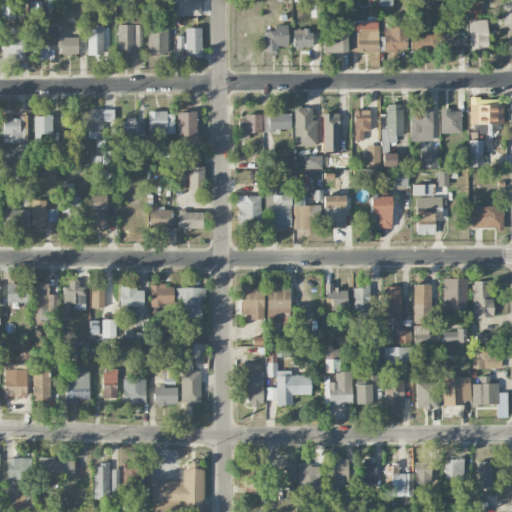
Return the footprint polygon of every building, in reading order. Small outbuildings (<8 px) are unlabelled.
[(174,0),(175,15),(200,15),(200,0),(174,0)] [(467,0),(467,13),(481,14),(481,0),(467,0)] [(1,18),(14,18),(15,1),(1,1),(1,18)] [(469,50),(487,50),(486,20),(468,20),(469,50)] [(350,22),(351,52),(377,51),(377,21),(350,22)] [(118,24),(117,51),(133,51),(133,46),(141,46),(142,24),(118,24)] [(286,24),(274,24),(274,31),(262,31),(263,51),(277,51),(276,45),(287,45),(286,24)] [(2,58),(23,58),(24,27),(3,26),(2,58)] [(48,44),(54,44),(54,34),(47,34),(47,26),(32,26),(32,58),(49,58),(48,44)] [(167,55),(167,26),(148,26),(147,55),(167,55)] [(383,51),(406,51),(406,26),(383,26),(383,51)] [(185,48),(185,55),(202,54),(201,27),(184,28),(185,35),(176,35),(176,48),(185,48)] [(293,28),(293,48),(311,48),(311,29),(293,28)] [(87,55),(103,55),(104,29),(87,29),(87,55)] [(346,32),(322,33),(323,53),(347,52),(346,32)] [(464,33),(439,32),(439,48),(463,48),(464,33)] [(409,50),(431,50),(432,33),(410,33),(409,50)] [(59,54),(78,55),(78,37),(59,37),(59,54)] [(502,105),(479,104),(479,97),(470,97),(470,124),(480,124),(480,127),(502,127),(502,105)] [(402,136),(402,103),(385,104),(386,130),(380,130),(381,143),(396,143),(395,136),(402,136)] [(312,107),(293,108),(294,145),(316,145),(316,120),(312,120),(312,107)] [(432,140),(432,107),(409,108),(410,141),(432,140)] [(102,120),(114,120),(113,109),(87,110),(88,137),(102,137),(102,120)] [(460,133),(461,109),(440,109),(439,133),(460,133)] [(353,110),(354,140),(363,140),(363,131),(370,131),(369,110),(353,110)] [(148,112),(148,133),(173,133),(173,111),(148,112)] [(177,112),(177,145),(197,145),(197,111),(177,112)] [(290,112),(268,113),(269,129),(290,129),(290,112)] [(338,113),(322,113),(323,152),(339,152),(338,113)] [(33,141),(42,141),(42,136),(51,136),(52,116),(34,115),(33,141)] [(238,115),(238,139),(249,138),(249,133),(262,132),(261,115),(238,115)] [(3,117),(3,142),(24,142),(24,116),(3,117)] [(144,119),(123,119),(123,137),(144,138),(144,119)] [(482,140),(468,140),(468,166),(481,166),(482,140)] [(161,156),(172,156),(172,144),(161,145),(161,156)] [(378,167),(378,145),(366,145),(365,167),(378,167)] [(437,152),(420,152),(420,167),(437,167),(437,152)] [(382,166),(395,166),(395,153),(382,153),(382,166)] [(304,168),(321,168),(321,155),(304,155),(304,168)] [(188,189),(203,189),(204,167),(189,166),(188,189)] [(114,183),(114,169),(96,170),(96,183),(114,183)] [(406,171),(393,171),(394,186),(407,186),(406,171)] [(80,196),(73,196),(73,183),(61,184),(62,212),(80,211),(80,196)] [(432,184),(411,184),(411,196),(432,195),(432,184)] [(271,213),(272,229),(291,229),(290,194),(275,195),(275,188),(265,188),(265,214),(271,213)] [(105,195),(89,195),(90,226),(106,225),(105,195)] [(261,224),(260,195),(236,195),(236,224),(261,224)] [(344,195),(323,195),(323,228),(345,227),(344,195)] [(378,228),(391,228),(390,196),(370,196),(370,214),(378,214),(378,228)] [(416,234),(434,234),(434,220),(441,220),(441,208),(441,196),(415,197),(416,234)] [(45,199),(31,200),(32,227),(46,227),(45,199)] [(2,225),(29,225),(29,210),(16,209),(16,204),(3,204),(2,225)] [(293,229),(301,229),(301,234),(314,234),(314,219),(306,219),(305,205),(293,205),(293,229)] [(502,227),(501,205),(470,206),(470,228),(502,227)] [(172,207),(149,207),(148,227),(171,228),(172,207)] [(47,222),(58,221),(57,209),(47,209),(47,222)] [(177,211),(177,229),(202,229),(202,211),(177,211)] [(443,311),(465,311),(466,278),(443,278),(443,311)] [(64,318),(70,318),(69,308),(85,307),(85,287),(78,287),(78,280),(63,281),(64,318)] [(491,281),(472,281),(473,318),(492,318),(491,281)] [(56,304),(56,294),(47,294),(47,282),(34,282),(35,305),(56,304)] [(346,288),(333,288),(333,282),(325,283),(325,299),(331,299),(331,310),(346,309),(346,288)] [(6,302),(29,302),(29,284),(6,284),(6,302)] [(413,323),(429,324),(430,284),(413,284),(413,323)] [(150,285),(150,305),(173,305),(173,285),(150,285)] [(90,287),(91,308),(104,307),(104,286),(90,287)] [(383,287),(383,325),(392,324),(393,330),(401,330),(400,286),(383,287)] [(201,316),(201,300),(205,300),(205,287),(175,288),(175,299),(183,299),(183,316),(201,316)] [(370,287),(353,288),(354,320),(371,319),(370,287)] [(142,307),(143,288),(120,288),(119,307),(142,307)] [(240,314),(249,314),(249,319),(263,319),(263,288),(239,289),(240,314)] [(266,290),(267,322),(290,322),(289,290),(266,290)] [(102,319),(102,337),(115,337),(115,319),(102,319)] [(443,343),(465,342),(465,329),(442,330),(443,343)] [(379,332),(367,333),(368,344),(379,343),(379,332)] [(415,343),(432,342),(432,334),(414,335),(415,343)] [(471,358),(497,359),(497,346),(472,345),(471,358)] [(410,347),(383,347),(383,362),(410,362),(410,347)] [(310,375),(290,375),(290,370),(277,370),(276,356),(289,356),(289,348),(266,348),(267,376),(276,376),(276,388),(273,388),(273,394),(267,394),(267,399),(276,399),(276,405),(292,405),(291,394),(311,394),(310,375)] [(324,360),(339,361),(340,349),(325,349),(324,360)] [(380,356),(371,356),(370,371),(379,371),(380,356)] [(26,397),(26,364),(5,363),(4,397),(26,397)] [(262,363),(240,363),(240,388),(247,388),(247,406),(263,405),(262,363)] [(117,370),(102,369),(102,397),(117,398),(117,370)] [(32,371),(33,401),(49,400),(48,370),(32,371)] [(64,372),(65,401),(89,400),(88,371),(64,372)] [(181,371),(180,403),(200,404),(201,371),(181,371)] [(351,403),(352,371),(335,371),(335,382),(328,382),(328,403),(351,403)] [(384,410),(399,409),(399,399),(404,399),(403,376),(383,376),(384,410)] [(470,404),(469,377),(442,377),(443,404),(470,404)] [(145,378),(122,378),(122,403),(145,404),(145,378)] [(415,382),(416,408),(438,408),(437,382),(415,382)] [(497,383),(471,384),(472,404),(497,404),(497,383)] [(371,384),(356,384),(356,404),(371,404),(371,384)] [(153,386),(154,405),(177,404),(176,386),(153,386)] [(325,457),(326,484),(348,484),(347,456),(325,457)] [(8,479),(30,478),(30,457),(7,458),(8,479)] [(73,461),(53,461),(54,457),(40,457),(39,477),(73,477),(73,461)] [(295,460),(286,459),(286,478),(295,478),(295,460)] [(462,459),(444,459),(443,483),(462,484),(462,459)] [(376,472),(375,460),(359,461),(359,473),(376,472)] [(148,511),(148,487),(139,487),(139,461),(124,462),(124,493),(140,493),(140,511),(148,511)] [(430,483),(430,461),(414,462),(414,483),(430,483)] [(490,489),(490,461),(476,461),(477,489),(490,489)] [(93,463),(94,499),(108,498),(108,497),(118,497),(117,469),(109,469),(109,463),(93,463)] [(412,496),(412,473),(397,473),(398,464),(385,463),(384,496),(412,496)] [(202,511),(204,464),(184,464),(183,481),(152,480),(151,507),(183,508),(182,511),(202,511)] [(296,466),(298,491),(320,490),(318,465),(296,466)] [(243,493),(259,494),(260,472),(244,471),(243,493)] [(23,495),(7,494),(7,509),(23,509),(23,495)]
